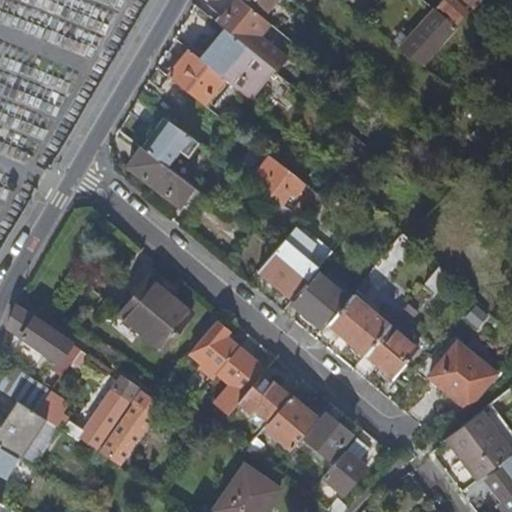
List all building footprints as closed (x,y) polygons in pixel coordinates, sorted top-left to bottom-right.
[(258,37),(268,24),(260,17),(239,0),(235,0),(216,25),(223,30),(242,46),(245,48),(271,69),(282,56),(258,37)] [(239,0),(260,17),(273,0),(239,0)] [(362,0),(354,11),(365,20),(376,7),(374,6),(379,0),(362,0)] [(422,67),(473,9),(462,0),(445,0),(409,40),(405,44),(401,41),(396,46),(422,67)] [(462,0),(473,9),(481,0),(462,0)] [(218,76),(220,78),(245,48),(242,46),(223,30),(199,60),(218,76)] [(405,36),(401,41),(405,44),(409,40),(405,36)] [(249,101),(273,70),(271,69),(245,48),(220,78),(223,81),(249,101)] [(207,100),(223,81),(220,78),(218,76),(199,60),(188,52),(167,78),(190,96),(202,106),(207,100)] [(181,108),(190,96),(167,78),(158,90),(181,108)] [(211,103),(207,100),(202,106),(206,109),(211,103)] [(144,143),(140,149),(167,168),(179,152),(187,158),(197,144),(162,119),(153,132),(148,128),(139,140),(144,143)] [(179,207),(193,189),(167,168),(140,149),(127,167),(179,207)] [(250,182),(268,158),(263,154),(244,179),(250,182)] [(268,158),(250,182),(281,205),(290,193),(293,196),(303,185),(268,158)] [(309,189),(296,206),(291,212),(301,220),(320,198),(309,189)] [(290,202),(285,208),(291,212),(296,206),(290,202)] [(258,272),(291,299),(314,271),(331,251),(299,222),(258,272)] [(370,284),(407,240),(404,237),(401,234),(363,279),(370,284)] [(433,293),(447,277),(437,268),(423,285),(433,293)] [(128,292),(133,296),(148,278),(151,274),(147,270),(128,292)] [(347,299),(314,271),(291,299),(289,301),(301,311),(297,315),(308,324),(312,320),(322,329),(327,323),(347,299)] [(190,314),(148,278),(133,296),(119,314),(161,348),(190,314)] [(360,296),(370,284),(363,279),(354,290),(360,296)] [(375,316),(350,295),(347,299),(327,323),(364,355),(388,327),(375,316)] [(398,334),(417,312),(407,303),(397,315),(397,316),(396,317),(388,327),(364,355),(393,379),(417,350),(398,334)] [(388,327),(396,317),(397,316),(397,315),(385,304),(375,316),(388,327)] [(79,350),(15,307),(6,328),(15,334),(8,350),(36,369),(46,355),(56,361),(39,387),(8,367),(3,378),(0,386),(0,391),(16,402),(36,414),(42,405),(70,364),(79,350)] [(197,366),(212,379),(216,374),(238,348),(224,336),(228,332),(214,321),(188,352),(200,363),(197,366)] [(466,408),(493,374),(455,344),(428,377),(466,408)] [(264,370),(238,348),(216,374),(229,383),(208,409),(205,406),(196,417),(216,430),(238,402),(260,376),(264,370)] [(88,357),(79,350),(70,364),(79,370),(88,357)] [(96,447),(135,389),(115,375),(112,379),(116,382),(83,431),(42,405),(36,414),(46,421),(77,440),(80,436),(96,447)] [(254,410),(268,421),(289,395),(272,382),(270,384),(260,376),(238,402),(251,413),(254,410)] [(160,405),(139,391),(132,401),(134,402),(101,451),(120,464),(160,405)] [(263,426),(290,449),(301,436),(316,418),(289,395),(268,421),(263,426)] [(0,449),(7,453),(20,461),(46,421),(36,414),(16,402),(0,427),(0,449)] [(301,436),(334,464),(349,446),(344,442),(351,434),(322,410),(316,418),(301,436)] [(511,455),(480,414),(445,441),(476,481),(499,464),(511,455)] [(359,462),(377,442),(362,430),(356,438),(349,446),(334,464),(322,477),(342,493),(365,467),(359,462)] [(349,446),(356,438),(351,434),(344,442),(349,446)] [(262,445),(254,437),(244,449),(254,456),(262,445)] [(166,467),(174,456),(163,448),(156,459),(166,467)] [(0,449),(0,477),(20,491),(33,469),(20,461),(7,453),(0,449)] [(511,511),(511,454),(511,455),(499,464),(501,468),(486,480),(502,502),(498,506),(502,511),(511,511)] [(215,511),(263,511),(279,488),(244,464),(212,510),(215,511)] [(338,499),(330,508),(336,511),(343,511),(347,507),(338,499)]
